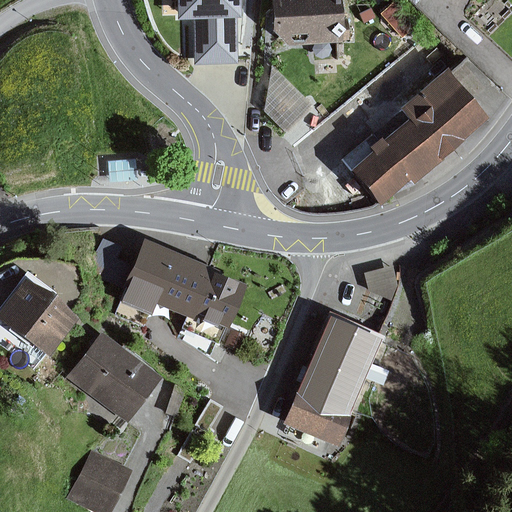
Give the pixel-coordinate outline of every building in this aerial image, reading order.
[(237,62),(235,0),(183,0),(184,15),(201,14),(202,25),(196,25),(197,63),(237,62)] [(280,0),(273,10),(274,31),(288,46),(344,43),(341,0),(280,0)] [(371,9),(359,15),(364,25),(376,19),(371,9)] [(318,64),(319,75),(334,74),(334,64),(318,64)] [(312,106),(272,67),(264,112),(285,133),(312,106)] [(491,119),(448,68),(400,109),(409,120),(385,140),(383,138),(370,148),(374,153),(352,171),(382,207),(412,182),(415,185),(444,161),(442,159),(491,119)] [(137,181),(136,160),(107,162),(109,184),(137,181)] [(217,270),(144,239),(133,266),(119,260),(124,248),(103,239),(89,274),(124,289),(124,287),(128,289),(122,304),(152,317),(157,306),(186,318),(180,331),(217,347),(223,334),(227,335),(247,287),(216,273),(217,270)] [(393,266),(364,274),(369,292),(391,302),(398,286),(393,266)] [(80,317),(27,277),(0,313),(0,319),(37,348),(32,355),(41,362),(47,355),(50,357),(80,317)] [(382,339),(330,317),(284,426),(340,449),(353,417),(350,416),(366,379),(383,386),(390,371),(372,364),(382,339)] [(162,378),(102,332),(67,378),(128,423),(162,378)] [(186,390),(174,386),(160,429),(172,433),(186,390)] [(112,511),(133,471),(92,450),(67,499),(92,511),(112,511)]
